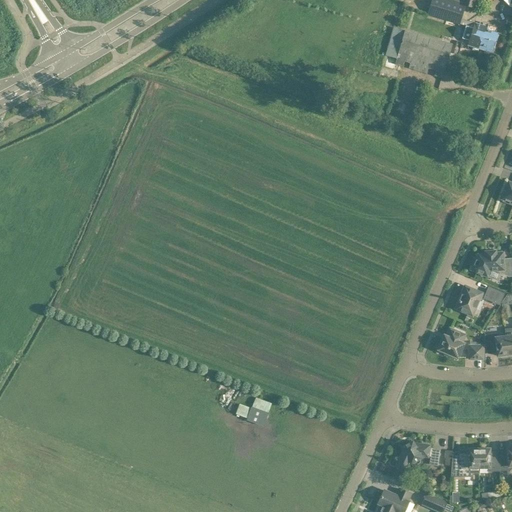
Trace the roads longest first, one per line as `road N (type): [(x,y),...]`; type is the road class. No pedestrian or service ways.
road 1 (residential): [(405,364),(465,222)]
road 2 (tertiary): [(72,70),(184,0)]
road 3 (residential): [(383,415),(443,428),(511,427)]
road 4 (residential): [(465,222),(511,103)]
